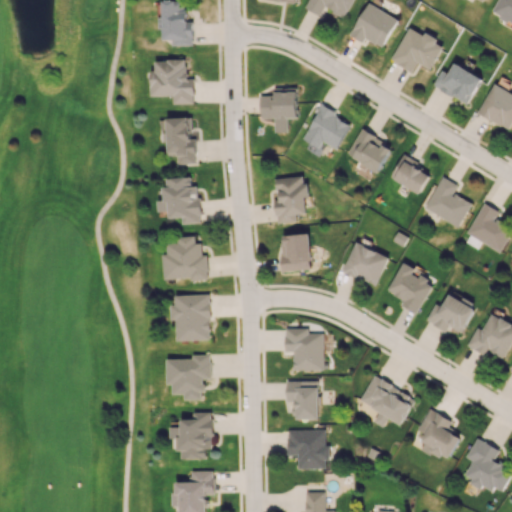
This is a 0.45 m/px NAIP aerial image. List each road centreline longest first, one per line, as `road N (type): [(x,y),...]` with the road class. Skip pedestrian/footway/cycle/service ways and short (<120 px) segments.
road 1 (track): [(123,0),(109,102),(124,165),(99,230),(133,379),(126,511)]
road 2 (residential): [(235,0),(252,511)]
road 3 (residential): [(234,35),(288,42),(511,177)]
road 4 (residential): [(249,299),(322,308),(511,420)]
